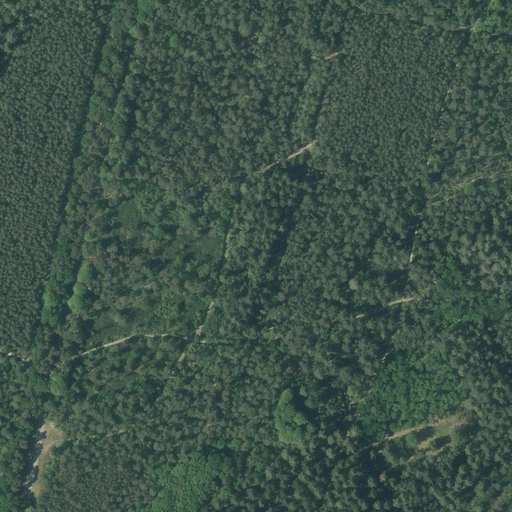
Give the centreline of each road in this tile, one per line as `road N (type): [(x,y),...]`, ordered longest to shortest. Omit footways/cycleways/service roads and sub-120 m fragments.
road 1 (track): [(197,511),(266,474),(287,391),(335,329),(349,280),(381,239),(434,203),(511,176)]
road 2 (track): [(434,131),(396,328),(348,426),(321,511)]
road 3 (unknown): [(51,372),(132,337),(253,345),(408,299)]
road 4 (track): [(324,99),(434,131),(471,31)]
road 5 (track): [(105,22),(140,11),(306,39),(312,47)]
road 6 (track): [(246,179),(262,219),(244,294),(258,323),(250,366)]
road 7 (track): [(192,340),(152,404),(109,430),(39,434)]
road 8 (track): [(51,372),(100,184)]
road 9 (track): [(100,184),(143,0)]
road 10 (track): [(192,340),(246,179)]
road 11 (track): [(244,0),(226,41),(248,62),(284,58),(316,73),(332,69)]
road 12 (track): [(22,511),(51,372)]
road 13 (track): [(511,372),(439,306),(408,299)]
road 14 (track): [(349,8),(471,31)]
road 15 (unknown): [(511,304),(476,315),(439,306),(408,274)]
